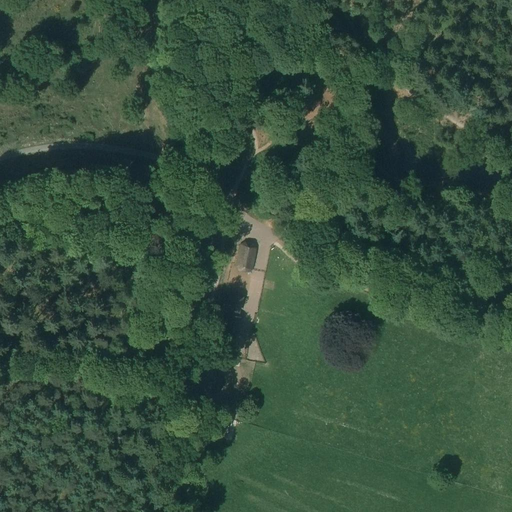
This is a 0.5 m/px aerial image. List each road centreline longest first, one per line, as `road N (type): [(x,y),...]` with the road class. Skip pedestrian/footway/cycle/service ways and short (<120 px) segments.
road 1 (track): [(171,511),(165,430),(212,332),(223,225),(236,220)]
road 2 (track): [(511,296),(370,268),(237,214)]
road 3 (track): [(0,241),(114,246),(223,225)]
road 4 (track): [(192,373),(0,357)]
road 5 (track): [(237,214),(177,164),(97,146)]
